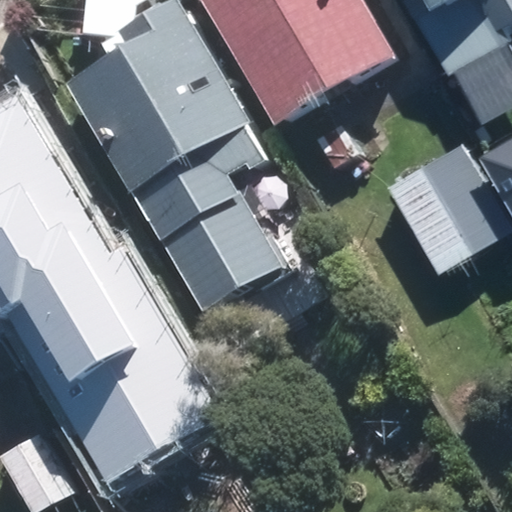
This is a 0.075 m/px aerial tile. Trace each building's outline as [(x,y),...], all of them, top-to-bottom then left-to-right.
[(159,0),(131,0),(29,62),(190,326),(267,279),(200,170),(247,142),(159,0)] [(212,0),(293,144),(411,79),(366,0),(212,0)] [(511,0),(396,0),(430,68),(511,28),(511,0)] [(0,89),(0,357),(39,429),(104,395),(31,259),(78,234),(0,89)] [(511,111),(498,119),(511,143),(511,111)] [(438,138),(356,187),(408,274),(490,225),(438,138)] [(11,441),(0,447),(0,505),(3,511),(39,511),(48,507),(11,441)]
